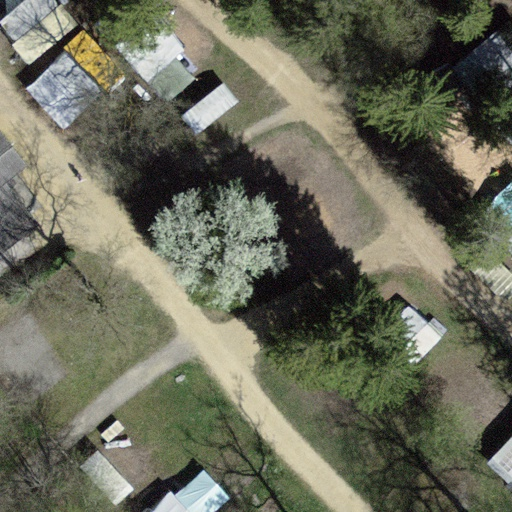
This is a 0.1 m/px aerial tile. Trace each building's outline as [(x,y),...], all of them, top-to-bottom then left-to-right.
[(4,0),(47,58),(97,21),(81,0),(4,0)] [(96,28),(48,83),(84,114),(132,60),(96,28)] [(0,235),(25,217),(0,184),(0,181),(23,164),(0,134),(0,235)] [(290,192),(319,229),(371,188),(342,151),(290,192)] [(0,324),(0,346),(23,375),(63,344),(29,302),(0,324)] [(511,465),(511,436),(497,450),(511,465)] [(226,455),(181,501),(192,511),(200,511),(242,470),(226,455)] [(424,498),(453,511),(461,511),(478,478),(441,460),(424,498)] [(267,511),(250,495),(232,511),(267,511)]
